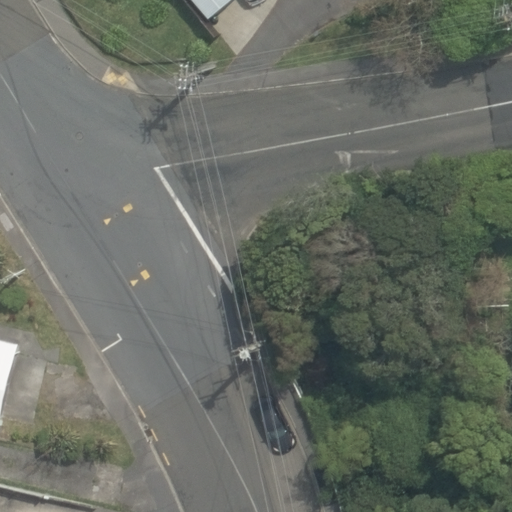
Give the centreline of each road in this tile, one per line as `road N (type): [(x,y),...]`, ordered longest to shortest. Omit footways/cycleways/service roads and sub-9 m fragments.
road 1 (tertiary): [(72,187),(511,106)]
road 2 (residential): [(72,187),(171,341),(258,511)]
road 3 (tertiary): [(0,73),(72,187)]
